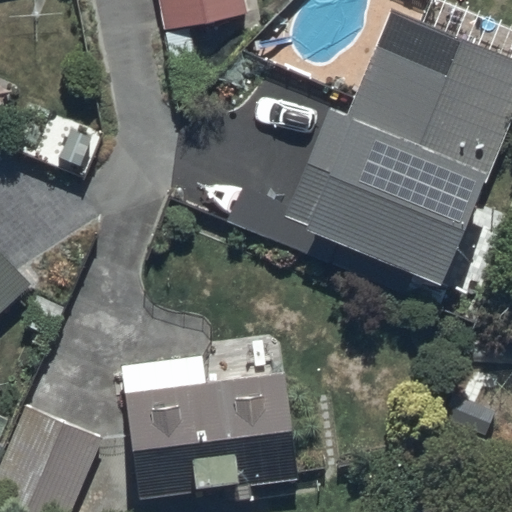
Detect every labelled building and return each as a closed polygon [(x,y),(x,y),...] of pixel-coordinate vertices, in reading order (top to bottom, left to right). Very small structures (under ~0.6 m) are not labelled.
[(244,0),(154,0),(160,26),(247,9),(244,0)] [(328,106),(284,211),(440,275),(511,101),(511,52),(394,4),(348,114),(328,106)] [(36,96),(0,79),(0,139),(13,145),(36,96)] [(0,309),(32,281),(0,245),(0,309)] [(205,348),(120,359),(140,495),(299,476),(284,368),(208,375),(205,348)] [(60,511),(97,435),(25,401),(0,453),(0,499),(26,511),(60,511)]
